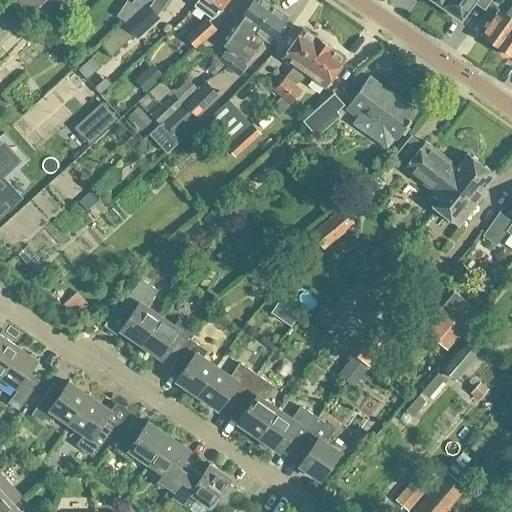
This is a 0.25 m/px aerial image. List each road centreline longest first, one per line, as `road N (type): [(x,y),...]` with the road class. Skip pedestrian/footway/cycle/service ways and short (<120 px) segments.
road 1 (residential): [(311,508),(0,298)]
road 2 (residential): [(511,107),(354,0)]
